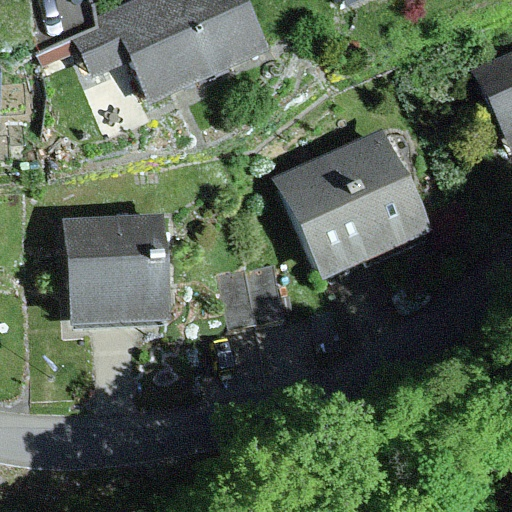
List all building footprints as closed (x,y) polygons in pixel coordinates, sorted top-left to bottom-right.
[(225,0),(143,0),(60,37),(82,87),(120,70),(140,116),(254,66),(225,0)] [(335,0),(339,9),(358,0),(335,0)] [(511,150),(511,52),(468,71),(503,154),(511,150)] [(425,234),(379,131),(268,181),(315,284),(425,234)] [(160,217),(58,220),(61,331),(163,328),(160,217)] [(222,279),(235,336),(281,326),(268,269),(222,279)]
